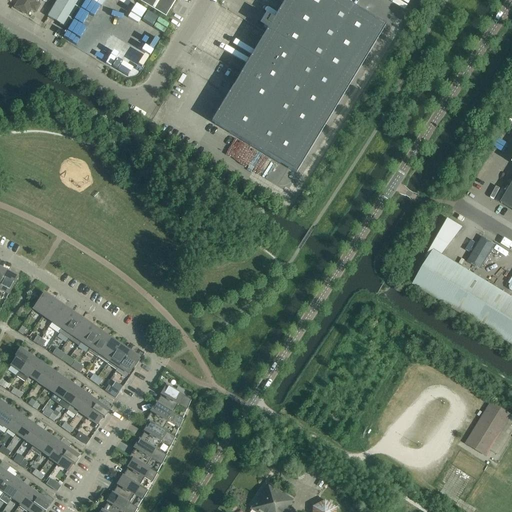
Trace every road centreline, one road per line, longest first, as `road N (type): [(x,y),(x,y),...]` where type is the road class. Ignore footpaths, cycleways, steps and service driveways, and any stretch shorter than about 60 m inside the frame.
road 1 (unclassified): [(180,511),(511,4)]
road 2 (residential): [(68,511),(161,358),(0,253)]
road 3 (unclassified): [(206,0),(149,92),(122,96),(0,21)]
road 4 (unknown): [(376,448),(420,448),(440,434),(449,393),(429,388),(416,395)]
